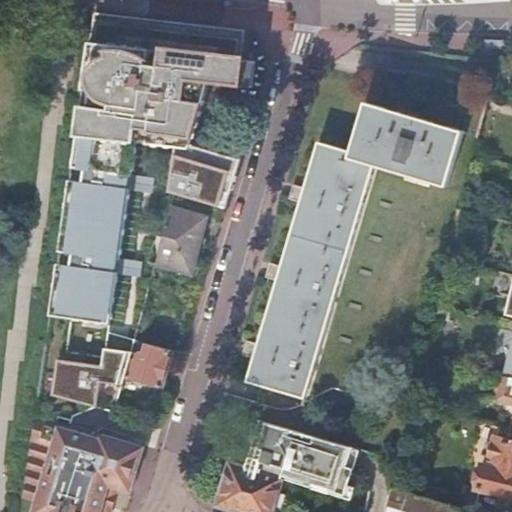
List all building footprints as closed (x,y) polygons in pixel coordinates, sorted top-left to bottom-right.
[(93,14),(92,25),(147,20),(93,14)] [(58,265),(51,317),(111,325),(118,275),(132,277),(134,261),(120,259),(130,191),(143,193),(145,178),(132,176),(137,143),(177,149),(170,193),(226,209),(241,160),(192,145),(210,84),(253,88),(255,62),(241,61),(244,31),(186,24),(147,20),(92,25),(72,169),(86,171),(84,184),(70,182),(60,253),(74,255),(72,267),(58,265)] [(380,166),(428,181),(449,187),(463,131),(368,102),(354,152),(353,158),(380,166)] [(308,400),(380,166),(353,158),(354,152),(320,143),(249,382),(264,387),(308,400)] [(308,400),(264,387),(259,405),(282,411),(289,411),(296,409),(302,407),(330,392),(333,391),(337,391),(341,392),(366,399),(428,181),(380,166),(308,400)] [(156,179),(145,178),(143,193),(154,195),(156,179)] [(209,216),(173,206),(157,264),(193,274),(209,216)] [(144,263),(134,261),(132,277),(141,278),(144,263)] [(139,355),(132,353),(126,377),(164,389),(174,351),(149,344),(146,352),(143,351),(140,354),(139,355)] [(103,383),(123,386),(126,377),(132,353),(106,350),(103,367),(66,361),(61,399),(99,409),(103,383)] [(61,399),(66,361),(58,360),(53,397),(61,399)] [(511,377),(496,374),(491,397),(511,402),(511,377)] [(39,415),(36,425),(26,498),(37,501),(34,511),(112,511),(114,509),(105,506),(109,494),(117,496),(120,489),(133,493),(136,482),(147,447),(137,444),(39,415)] [(233,465),(220,506),(239,511),(274,511),(284,480),(286,473),(317,483),(315,487),(331,491),(332,488),(348,492),(350,486),(361,450),(263,422),(248,470),(233,465)] [(511,428),(510,428),(501,426),(498,439),(495,438),(488,467),(483,465),(478,489),(511,497),(511,428)] [(400,461),(391,458),(384,485),(394,488),(400,461)] [(466,511),(393,489),(388,511),(404,511),(405,511),(466,511)]
